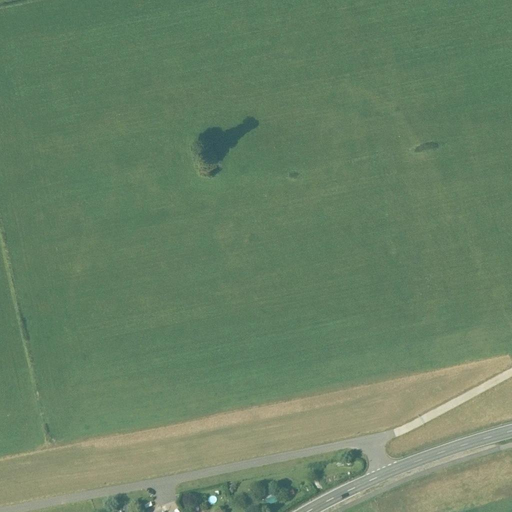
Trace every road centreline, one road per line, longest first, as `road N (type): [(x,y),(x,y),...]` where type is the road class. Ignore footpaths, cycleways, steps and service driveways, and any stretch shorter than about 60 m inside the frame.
road 1 (track): [(20,511),(373,442)]
road 2 (secondary): [(511,434),(414,464),(312,511)]
road 3 (track): [(373,442),(511,371)]
